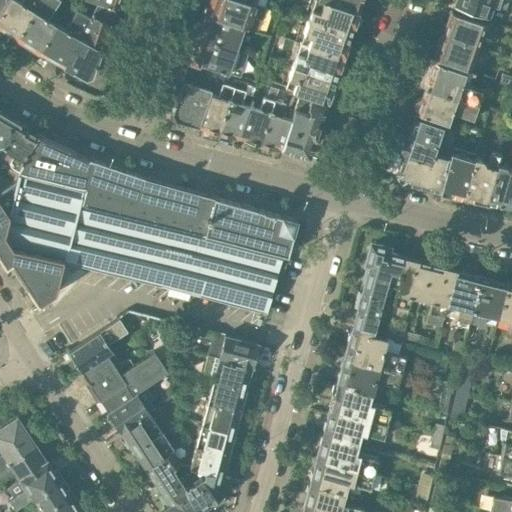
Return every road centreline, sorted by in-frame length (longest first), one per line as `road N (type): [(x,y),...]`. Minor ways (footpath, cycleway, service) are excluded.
road 1 (residential): [(257,511),(347,197)]
road 2 (residential): [(347,197),(120,136)]
road 3 (residential): [(347,197),(385,82),(401,0)]
road 4 (residential): [(34,359),(132,511)]
road 5 (residential): [(511,233),(347,197)]
road 6 (residential): [(120,136),(158,0)]
road 7 (residential): [(120,136),(0,77)]
